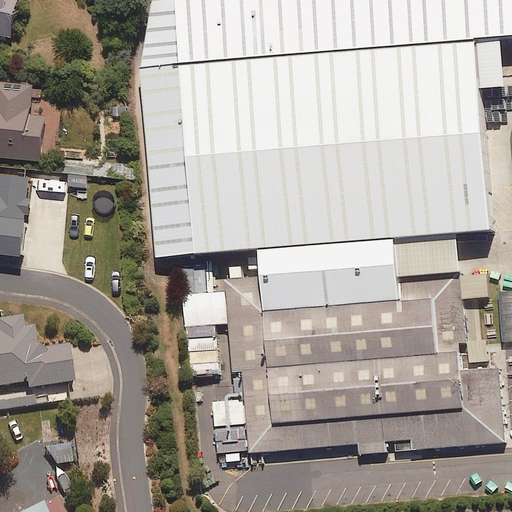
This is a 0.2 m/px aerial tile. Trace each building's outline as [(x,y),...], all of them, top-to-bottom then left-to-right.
[(0,0),(0,37),(14,41),(24,0),(0,0)] [(250,377),(252,400),(229,402),(230,409),(218,410),(222,461),(363,449),(364,462),(508,450),(502,373),(493,373),(491,346),(467,347),(464,305),(491,303),(490,279),(462,281),(458,235),(494,232),(482,92),(508,90),(504,37),(511,35),(511,0),(154,0),(144,68),(160,259),(262,251),(265,285),(230,288),(231,300),(218,301),(215,267),(183,270),(193,386),(227,384),(223,332),(233,332),(237,378),(250,377)] [(0,159),(44,164),(48,122),(32,120),(35,89),(0,86),(0,159)] [(0,260),(28,263),(31,230),(28,229),(29,221),(33,221),(35,206),(30,205),(32,184),(1,181),(0,194),(0,260)] [(0,382),(28,379),(29,384),(55,380),(78,378),(74,340),(49,344),(47,330),(38,331),(37,324),(26,325),(24,313),(0,316),(2,328),(0,328),(0,382)] [(0,408),(39,403),(38,400),(36,389),(0,393),(0,408)] [(52,463),(74,459),(70,440),(48,444),(52,463)] [(14,511),(52,511),(47,498),(14,511)]
